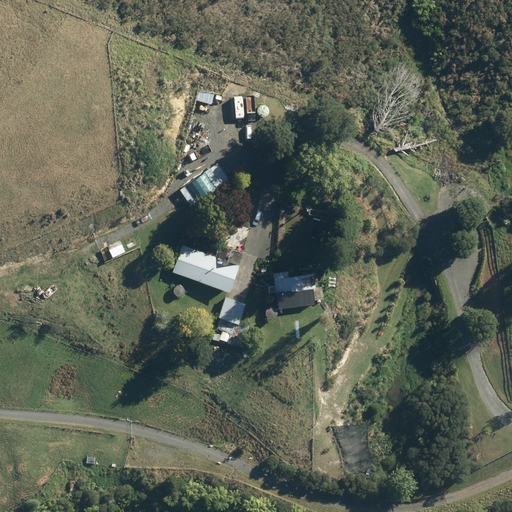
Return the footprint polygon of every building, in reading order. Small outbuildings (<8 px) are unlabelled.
[(252,91),(229,94),(233,122),(255,119),(252,91)] [(179,243),(169,270),(226,291),(236,264),(179,243)] [(287,275),(286,268),(270,270),(274,308),(313,303),(311,286),(302,287),(301,274),(287,275)] [(175,297),(176,297),(178,297),(179,297),(180,296),(181,296),(182,295),(183,294),(184,293),(184,292),(185,290),(185,289),(184,288),(184,287),(183,285),(183,284),(182,284),(181,283),(179,282),(178,282),(177,282),(176,282),(174,283),(173,283),(172,284),(171,285),(171,286),(170,287),(170,288),(170,290),(170,291),(170,292),(171,293),(171,294),(172,295),(173,296),(175,297)] [(244,303),(223,296),(215,316),(236,323),(244,303)]
